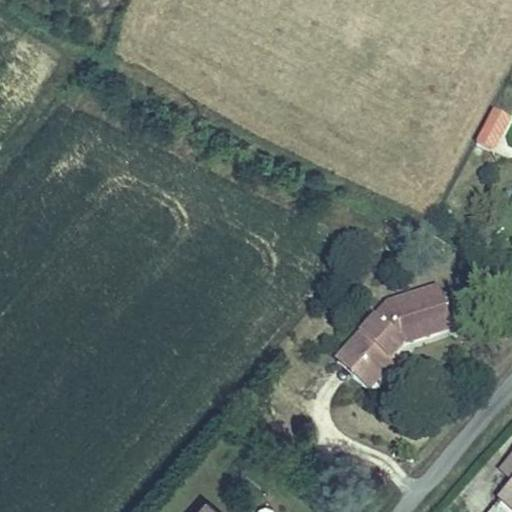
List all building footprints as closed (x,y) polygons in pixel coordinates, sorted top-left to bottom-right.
[(507,121),(492,113),(474,146),(489,154),(507,121)] [(426,311),(439,309),(433,289),(383,304),(333,362),(367,388),(389,363),(384,357),(398,342),(432,332),(426,311)] [(445,328),(439,309),(426,311),(432,332),(445,328)] [(511,511),(511,452),(508,456),(511,460),(511,485),(487,511),(511,511)] [(218,511),(200,496),(186,511),(218,511)]
